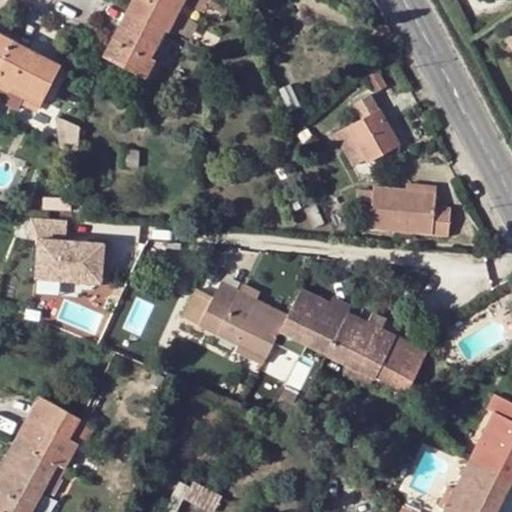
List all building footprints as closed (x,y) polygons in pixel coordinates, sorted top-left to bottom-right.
[(180,0),(132,0),(128,9),(165,28),(180,0)] [(185,0),(180,0),(165,28),(169,31),(185,2),(185,0)] [(185,0),(185,2),(204,13),(209,5),(211,0),(185,0)] [(230,4),(222,0),(211,0),(209,5),(225,14),(230,4)] [(165,28),(128,9),(104,54),(146,77),(155,60),(150,56),(165,28)] [(174,30),(190,38),(199,23),(183,14),(174,30)] [(0,33),(0,70),(15,41),(0,33)] [(60,65),(15,41),(0,70),(0,79),(42,101),(60,65)] [(42,101),(0,79),(0,85),(24,98),(40,106),(42,101)] [(0,85),(0,95),(20,106),(24,98),(0,85)] [(361,118),(346,128),(366,163),(398,144),(369,96),(355,104),(361,118)] [(366,163),(346,128),(331,137),(347,168),(352,165),(360,179),(372,173),(366,163)] [(139,148),(122,147),(121,165),(138,166),(139,148)] [(406,185),(405,190),(435,194),(435,188),(406,185)] [(356,207),(371,209),(373,189),(358,187),(356,207)] [(435,194),(405,190),(373,187),(373,189),(371,209),(369,229),(448,236),(450,209),(434,208),(435,194)] [(71,199),(43,198),(43,210),(70,210),(71,199)] [(28,240),(40,241),(63,243),(65,220),(30,217),(28,240)] [(63,243),(40,241),(37,278),(104,283),(107,246),(63,243)] [(195,286),(181,315),(238,344),(266,358),(273,342),(279,331),(283,324),(287,316),(254,300),(259,290),(242,282),(237,292),(221,283),(214,296),(195,286)] [(117,302),(124,289),(114,285),(108,298),(117,302)] [(301,289),(287,316),(283,324),(279,331),(306,345),(327,355),(345,320),(349,312),(332,304),(301,289)] [(336,296),(332,304),(349,312),(353,305),(336,296)] [(349,312),(345,320),(361,327),(365,321),(349,312)] [(345,320),(327,355),(347,366),(351,357),(378,371),(396,336),(365,321),(361,327),(345,320)] [(279,331),(273,342),(300,356),(306,345),(279,331)] [(378,371),(376,376),(390,384),(411,344),(396,336),(378,371)] [(238,344),(235,350),(262,365),(266,358),(238,344)] [(411,344),(390,384),(405,392),(425,351),(411,344)] [(351,357),(347,366),(345,368),(372,383),(376,376),(378,371),(351,357)] [(494,412),(477,444),(484,447),(475,463),(511,482),(511,479),(511,403),(496,395),(489,409),(494,412)] [(39,396),(37,401),(28,417),(70,440),(80,420),(39,396)] [(70,440),(28,417),(15,440),(0,468),(0,474),(4,477),(0,483),(0,509),(5,511),(22,511),(36,486),(43,490),(58,464),(65,468),(78,444),(70,440)] [(80,420),(70,440),(78,444),(85,448),(96,429),(80,420)] [(484,447),(477,444),(469,460),(475,463),(484,447)] [(475,463),(469,460),(454,489),(461,492),(475,463)] [(495,511),(511,482),(475,463),(461,492),(454,489),(442,511),(495,511)] [(50,494),(65,468),(58,464),(43,490),(50,494)] [(179,480),(161,511),(175,511),(183,499),(210,511),(211,511),(221,495),(192,480),(190,486),(179,480)] [(31,511),(43,490),(36,486),(22,511),(31,511)]
